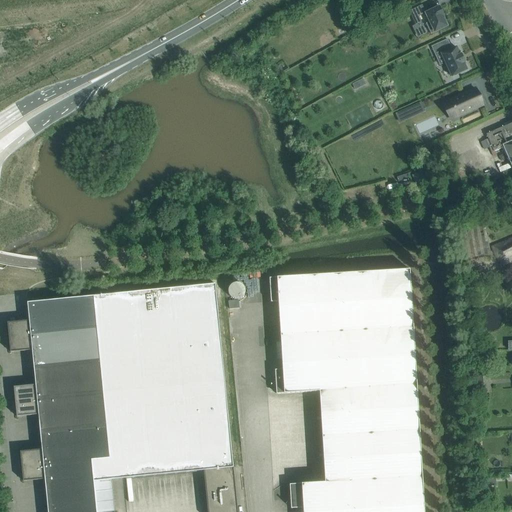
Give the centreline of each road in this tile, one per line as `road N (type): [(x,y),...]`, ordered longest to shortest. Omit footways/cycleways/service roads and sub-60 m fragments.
road 1 (tertiary): [(17,139),(252,0)]
road 2 (tertiary): [(237,0),(18,113)]
